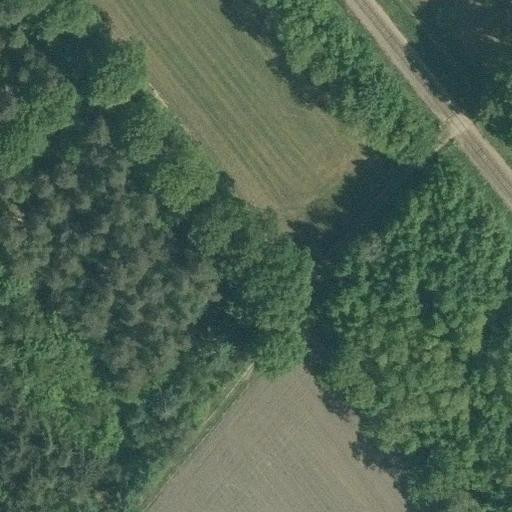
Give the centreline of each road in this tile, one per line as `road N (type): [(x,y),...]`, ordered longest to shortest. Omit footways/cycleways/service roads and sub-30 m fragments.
road 1 (track): [(78,0),(304,277),(113,511)]
road 2 (track): [(304,277),(392,176),(493,105)]
road 3 (track): [(406,0),(493,105)]
